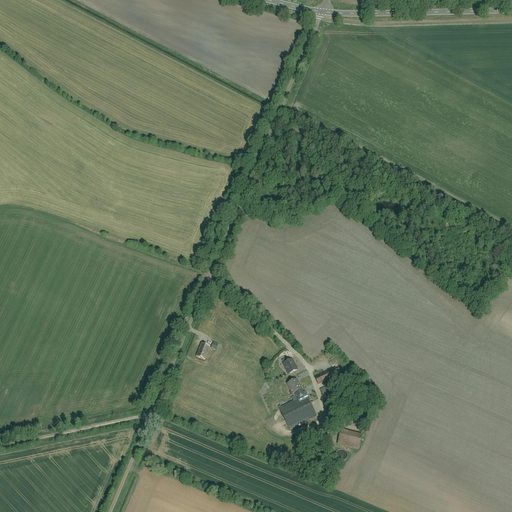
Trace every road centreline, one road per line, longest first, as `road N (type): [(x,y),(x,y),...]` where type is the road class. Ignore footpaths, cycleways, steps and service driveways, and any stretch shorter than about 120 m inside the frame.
road 1 (residential): [(107,511),(320,8)]
road 2 (secondary): [(320,8),(511,11)]
road 3 (track): [(0,441),(151,409)]
